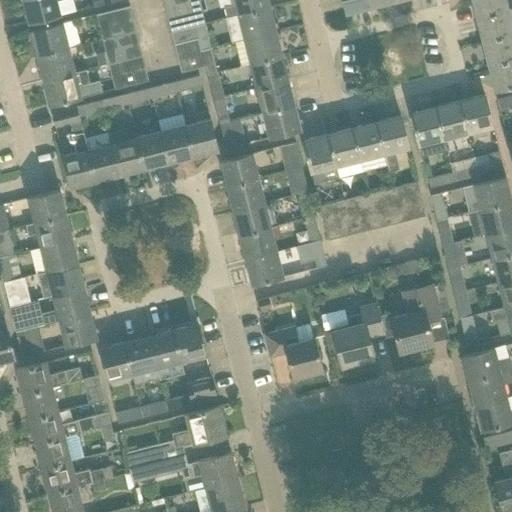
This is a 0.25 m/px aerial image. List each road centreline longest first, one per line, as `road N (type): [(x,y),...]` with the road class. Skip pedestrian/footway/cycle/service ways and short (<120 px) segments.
road 1 (residential): [(318,45),(439,16),(453,76),(333,106)]
road 2 (residential): [(220,280),(118,303),(99,210),(198,186)]
road 3 (residential): [(254,419),(456,370)]
road 4 (residential): [(0,191),(38,182),(0,32)]
road 5 (residential): [(254,419),(220,280)]
